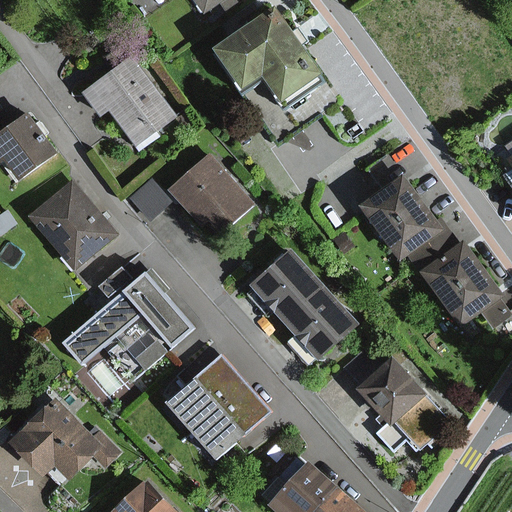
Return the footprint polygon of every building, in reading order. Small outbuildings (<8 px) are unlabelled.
[(235,0),(198,0),(211,18),(235,0)] [(331,89),(278,13),(220,53),(253,100),(271,87),(292,116),(331,89)] [(183,124),(134,60),(89,94),(108,119),(115,113),(145,152),(183,124)] [(0,89),(0,157),(1,157),(20,178),(53,150),(1,89),(0,89)] [(212,153),(173,187),(219,239),(258,204),(212,153)] [(135,194),(154,216),(175,198),(156,176),(135,194)] [(411,176),(368,207),(398,243),(438,211),(411,176)] [(120,239),(77,185),(33,220),(77,274),(120,239)] [(461,239),(438,211),(398,243),(422,272),(461,239)] [(486,269),(461,239),(422,272),(446,301),(486,269)] [(285,329),(328,292),(301,261),(259,300),(285,329)] [(112,298),(70,337),(92,361),(147,310),(178,344),(200,324),(145,265),(135,274),(125,263),(100,285),(112,298)] [(511,299),(486,269),(446,301),(472,333),(489,319),(499,331),(511,320),(511,312),(505,304),(511,299)] [(359,328),(328,292),(285,329),(316,366),(359,328)] [(167,350),(147,328),(127,345),(147,368),(167,350)] [(277,419),(227,363),(175,409),(225,465),(277,419)] [(395,365),(363,395),(396,430),(428,401),(395,365)] [(108,450),(63,403),(1,462),(33,496),(60,471),(72,484),(108,450)] [(339,511),(346,504),(311,477),(283,511),(339,511)] [(175,511),(144,478),(107,511),(175,511)]
